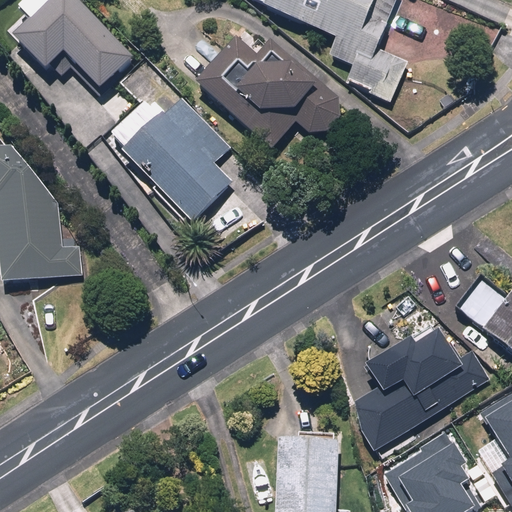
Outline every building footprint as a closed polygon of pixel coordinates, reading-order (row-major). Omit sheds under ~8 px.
[(32,7),(9,28),(15,36),(2,48),(34,83),(55,64),(91,102),(102,92),(121,113),(132,102),(114,84),(129,70),(98,36),(101,33),(86,16),(81,21),(61,0),(25,0),(32,7)] [(379,55),(401,3),(394,0),(262,0),(255,17),(330,49),(323,65),(346,75),(339,91),(372,105),(384,79),(400,86),(408,67),(379,55)] [(292,130),(304,141),(325,139),(335,127),(334,109),(264,49),(251,64),(228,45),(187,93),(266,160),(292,130)] [(140,106),(101,142),(118,160),(114,164),(181,235),(228,190),(210,171),(229,153),(183,105),(160,126),(140,106)] [(6,151),(0,152),(0,291),(80,286),(78,254),(59,255),(55,211),(6,151)] [(474,280),(444,317),(511,371),(511,286),(500,301),(474,280)] [(412,334),(365,361),(380,387),(353,403),(383,456),(412,440),(405,429),(489,381),(472,352),(461,358),(451,342),(449,343),(440,328),(416,341),(412,334)] [(511,491),(511,391),(439,436),(483,509),(511,491)] [(330,511),(334,449),(269,446),(265,511),(330,511)] [(466,511),(429,450),(350,498),(358,511),(466,511)]
